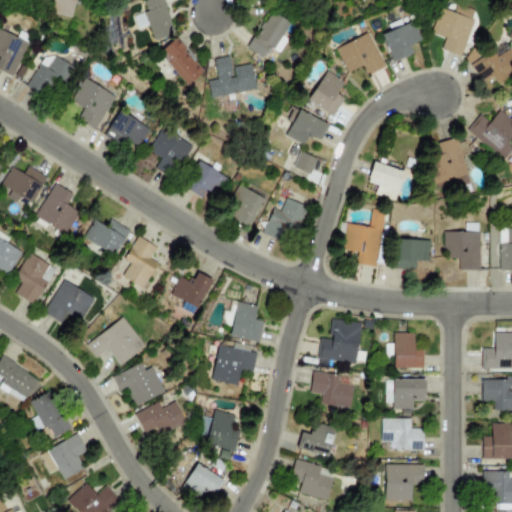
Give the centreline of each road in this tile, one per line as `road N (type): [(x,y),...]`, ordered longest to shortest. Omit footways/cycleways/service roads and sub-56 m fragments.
road 1 (residential): [(0,106),(208,244),(261,270),(365,297),(511,302)]
road 2 (residential): [(231,511),(259,456),(293,309),(348,133),(390,91),(433,88)]
road 3 (residential): [(0,320),(66,373),(118,461),(164,511)]
road 4 (residential): [(450,511),(450,302)]
